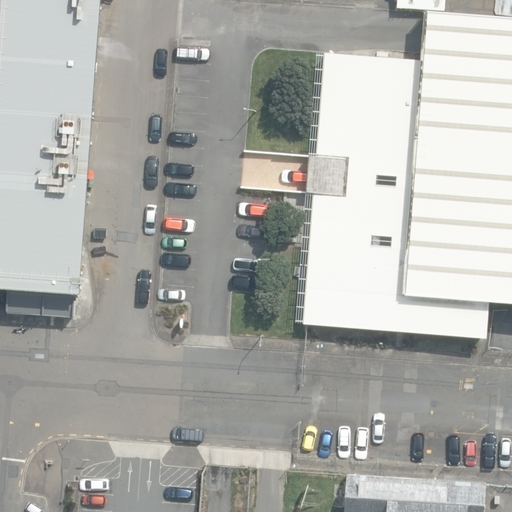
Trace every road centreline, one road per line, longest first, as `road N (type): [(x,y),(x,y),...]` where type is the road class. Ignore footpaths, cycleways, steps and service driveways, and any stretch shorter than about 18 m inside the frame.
road 1 (unclassified): [(9,364),(111,391),(511,417)]
road 2 (unclassified): [(9,364),(0,505)]
